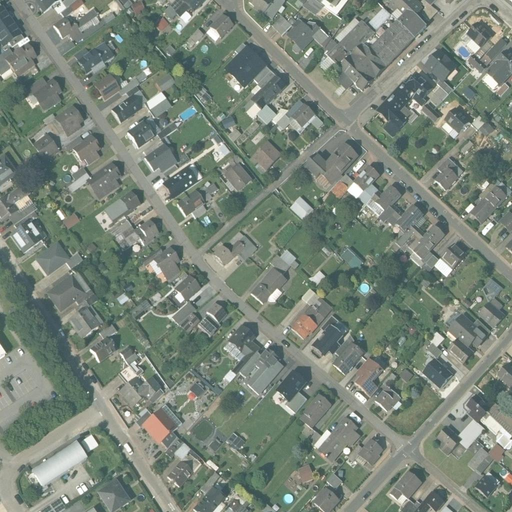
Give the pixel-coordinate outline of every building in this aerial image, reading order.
[(60,0),(37,0),(41,5),(39,6),(44,14),(61,2),(60,0)] [(176,0),(171,6),(169,8),(174,14),(184,4),(183,3),(185,0),(176,0)] [(185,0),(183,3),(184,4),(189,9),(193,13),(206,1),(205,0),(185,0)] [(274,0),(273,2),(270,0),(252,0),(249,4),(264,15),(263,16),(272,22),(285,4),(280,0),(274,0)] [(329,0),(318,0),(317,2),(338,16),(348,0),(332,0),(332,1),(329,0)] [(396,0),(392,5),(389,8),(402,19),(409,12),(416,19),(424,10),(413,0),(396,0)] [(424,1),(420,4),(426,9),(422,13),(422,15),(430,22),(438,13),(431,7),(424,1)] [(184,4),(174,14),(177,17),(185,10),(187,12),(189,9),(184,4)] [(72,14),(68,8),(60,15),(64,20),(64,21),(65,20),(72,14)] [(0,30),(11,23),(2,10),(0,11),(0,30)] [(402,19),(397,23),(414,40),(426,28),(416,19),(409,12),(402,19)] [(222,17),(210,30),(220,40),(233,27),(222,17)] [(86,18),(77,24),(78,25),(76,26),(79,30),(90,23),(86,18)] [(282,18),(272,28),(277,33),(287,23),(282,18)] [(379,30),(350,58),(356,64),(368,52),(397,23),(391,18),(379,30)] [(64,20),(54,27),(63,40),(69,36),(73,42),(82,35),(79,30),(76,26),(74,23),(69,26),(65,20),(64,21),(64,20)] [(337,48),(327,58),(330,61),(349,79),(346,82),(349,86),(352,83),(362,92),(373,81),(356,64),(350,58),(379,30),(369,20),(363,26),(361,24),(337,48)] [(9,44),(20,36),(11,23),(0,30),(0,43),(3,48),(9,44)] [(277,33),(282,38),(292,28),(287,23),(277,33)] [(397,23),(368,52),(377,61),(369,69),(377,77),(414,40),(397,23)] [(477,24),(467,36),(481,49),(492,38),(477,24)] [(302,25),(288,39),(296,46),(292,49),(292,52),(295,55),(298,55),(313,39),(321,32),(314,26),(308,31),(302,25)] [(197,32),(186,43),(191,48),(203,37),(197,32)] [(321,32),(313,39),(324,50),(330,42),(321,32)] [(24,41),(20,36),(9,44),(12,49),(24,41)] [(324,50),(320,56),(327,64),(330,61),(327,58),(337,48),(331,41),(324,50)] [(500,41),(487,56),(492,61),(506,46),(500,41)] [(12,55),(4,60),(7,64),(17,79),(35,66),(31,61),(36,58),(27,44),(12,55)] [(103,45),(93,51),(87,55),(88,55),(77,63),(86,76),(92,72),(93,73),(96,71),(96,72),(103,66),(113,59),(103,45)] [(235,53),(239,57),(247,49),(243,45),(235,53)] [(247,49),(226,71),(244,89),(252,80),(265,68),(247,49)] [(9,50),(0,56),(0,68),(7,64),(4,60),(12,55),(9,50)] [(84,50),(74,58),(77,63),(88,55),(87,55),(84,50)] [(511,56),(507,52),(496,63),(497,64),(487,74),(487,75),(488,76),(500,87),(510,76),(511,77),(511,75),(511,56)] [(455,67),(439,53),(426,67),(441,81),(442,81),(455,67)] [(474,56),(468,62),(475,68),(480,62),(474,56)] [(480,62),(475,68),(481,75),(487,69),(480,62)] [(271,74),(265,68),(252,80),(258,86),(271,74)] [(258,86),(258,87),(262,91),(275,77),(271,74),(258,86)] [(156,85),(162,93),(174,84),(169,76),(156,85)] [(432,90),(418,76),(414,80),(412,77),(405,85),(415,95),(422,101),(432,90)] [(275,77),(262,91),(251,102),(255,107),(261,113),(257,116),(267,127),(276,118),(266,108),(286,88),(275,77)] [(109,78),(95,88),(104,102),(118,93),(119,93),(118,92),(109,78)] [(42,80),(26,92),(30,98),(33,96),(32,95),(46,85),(42,80)] [(46,85),(32,95),(33,96),(45,114),(59,104),(56,98),(61,94),(52,81),(46,85)] [(134,81),(118,92),(119,93),(118,93),(121,98),(135,88),(138,86),(134,81)] [(453,92),(442,81),(441,81),(437,85),(440,88),(449,96),(453,92)] [(504,84),(496,93),(501,97),(509,88),(504,84)] [(404,85),(378,113),(398,132),(407,121),(399,113),(415,95),(405,85),(404,85)] [(135,88),(125,95),(129,100),(133,98),(139,94),(135,88)] [(440,88),(434,94),(443,102),(449,96),(440,88)] [(473,95),(468,90),(463,94),(469,99),(473,95)] [(145,105),(150,112),(166,101),(161,94),(145,105)] [(129,100),(112,112),(121,125),(142,111),(133,98),(129,100)] [(166,101),(150,112),(155,120),(171,109),(166,101)] [(251,102),(243,110),(248,114),(255,107),(251,102)] [(315,117),(304,106),(295,115),(305,126),(315,117)] [(427,106),(421,112),(428,118),(434,112),(427,106)] [(72,110),(56,121),(60,128),(61,127),(68,138),(78,131),(75,127),(81,123),(72,110)] [(470,124),(455,110),(444,122),(447,124),(442,129),(449,136),(454,131),(459,135),(470,124)] [(441,118),(434,112),(428,118),(435,124),(441,118)] [(305,126),(295,115),(291,119),(295,122),(293,125),(300,132),(305,126)] [(477,131),(484,124),(478,118),(471,125),(477,131)] [(144,123),(127,135),(138,151),(155,138),(144,123)] [(173,126),(157,137),(160,141),(176,130),(173,126)] [(288,131),(284,126),(280,130),(285,135),(288,131)] [(58,152),(47,137),(34,147),(45,162),(58,152)] [(81,145),(84,143),(81,138),(66,148),(69,153),(72,151),(81,145)] [(84,143),(81,145),(85,151),(90,158),(96,154),(100,151),(91,138),(84,143)] [(280,157),(266,144),(253,158),(256,162),(260,158),(270,168),(269,166),(279,157),(280,158),(280,157)] [(80,155),(85,151),(81,145),(72,151),(81,163),(84,161),(80,155)] [(156,146),(144,154),(147,158),(155,153),(156,153),(159,151),(156,146)] [(344,146),(325,166),(327,168),(320,176),(331,186),(335,182),(357,158),(344,146)] [(85,151),(80,155),(84,161),(85,163),(88,161),(87,160),(90,158),(85,151)] [(156,153),(155,153),(147,158),(145,160),(154,173),(160,169),(163,173),(173,167),(170,163),(175,160),(170,152),(160,159),(156,153)] [(35,164),(41,161),(36,154),(31,157),(35,164)] [(90,158),(87,160),(88,161),(85,163),(88,167),(100,159),(96,154),(90,158)] [(4,158),(0,161),(0,183),(4,181),(6,184),(17,176),(4,158)] [(325,166),(316,158),(306,169),(317,179),(320,176),(327,168),(325,166)] [(111,166),(90,180),(91,181),(88,183),(96,195),(102,191),(106,197),(118,188),(115,183),(120,179),(111,166)] [(250,182),(237,167),(224,177),(237,193),(250,182)] [(354,185),(364,195),(365,194),(372,200),(378,193),(371,187),(380,178),(369,168),(354,185)] [(458,179),(447,169),(444,173),(454,183),(458,179)] [(186,171),(164,187),(171,195),(179,190),(193,180),(186,171)] [(444,173),(435,182),(446,192),(454,183),(444,173)] [(86,175),(68,188),(72,194),(88,183),(91,181),(90,180),(86,175)] [(331,192),(323,201),(331,209),(354,185),(345,177),(338,185),(331,192)] [(193,180),(179,190),(182,195),(196,185),(193,180)] [(338,185),(335,182),(331,186),(328,189),(331,192),(338,185)] [(212,186),(205,192),(210,198),(217,192),(212,186)] [(376,204),(376,205),(386,214),(392,207),(401,198),(391,188),(382,198),(376,204)] [(496,188),(483,202),(494,213),(507,199),(496,188)] [(7,199),(0,203),(0,222),(1,225),(17,213),(13,208),(27,198),(21,190),(7,199)] [(195,193),(176,206),(185,219),(204,206),(195,193)] [(130,194),(108,210),(117,224),(127,217),(126,217),(139,208),(130,194)] [(379,195),(373,201),(376,204),(382,198),(379,195)] [(291,209),(304,222),(314,211),(301,199),(291,209)] [(483,202),(471,215),(481,226),(494,213),(483,202)] [(392,207),(386,214),(390,218),(397,211),(392,207)] [(29,208),(11,221),(15,226),(30,216),(33,213),(29,208)] [(404,218),(397,211),(390,218),(387,221),(395,228),(397,226),(406,233),(407,234),(414,227),(423,217),(413,208),(404,218)] [(67,230),(79,222),(73,214),(61,222),(67,230)] [(511,218),(509,215),(500,224),(511,235),(511,233),(511,218)] [(15,226),(13,228),(17,233),(29,225),(34,221),(30,216),(15,226)] [(127,222),(118,228),(122,234),(131,228),(127,222)] [(149,223),(139,230),(144,236),(148,243),(159,235),(149,223)] [(17,233),(11,237),(24,255),(42,242),(29,225),(17,233)] [(414,227),(407,234),(406,233),(405,234),(406,235),(396,246),(400,250),(413,236),(418,231),(414,227)] [(421,243),(419,245),(429,255),(445,238),(435,229),(426,238),(421,243)] [(426,238),(418,231),(413,236),(421,243),(426,238)] [(144,236),(138,240),(143,247),(146,245),(146,244),(148,243),(144,236)] [(57,246),(36,261),(47,277),(65,264),(69,261),(57,246)] [(454,247),(441,261),(453,272),(466,258),(454,247)] [(222,248),(213,257),(224,268),(233,259),(227,254),(222,248)] [(232,249),(227,254),(233,259),(235,257),(236,258),(239,256),(232,249)] [(169,251),(153,261),(154,262),(158,268),(163,265),(167,271),(178,264),(169,251)] [(69,261),(65,264),(70,271),(82,263),(77,255),(69,261)] [(433,256),(425,265),(431,271),(439,262),(433,256)] [(150,257),(142,263),(146,268),(154,262),(153,261),(150,257)] [(270,265),(283,276),(290,268),(277,257),(270,265)] [(295,263),(290,267),(295,271),(299,267),(295,263)] [(163,265),(158,268),(163,276),(166,274),(165,272),(167,271),(163,265)] [(274,270),(260,286),(265,291),(269,287),(276,292),(286,281),(274,270)] [(71,278),(47,295),(60,313),(74,303),(84,296),(71,278)] [(189,278),(174,291),(185,303),(200,290),(189,278)] [(480,292),(492,301),(503,288),(491,279),(480,292)] [(260,286),(251,296),(262,306),(271,296),(265,291),(260,286)] [(276,292),(269,287),(265,291),(271,296),(273,294),(274,295),(276,292)] [(120,306),(129,300),(123,291),(114,296),(120,306)] [(307,304),(315,295),(310,291),(302,300),(307,304)] [(84,296),(74,303),(78,308),(85,303),(93,297),(90,292),(84,296)] [(312,308),(318,313),(326,304),(315,295),(307,304),(312,308)] [(129,312),(134,321),(151,311),(146,302),(129,312)] [(78,308),(74,311),(78,316),(85,311),(86,311),(89,309),(85,303),(78,308)] [(491,304),(484,311),(489,316),(494,310),(492,308),(493,306),(491,304)] [(189,305),(172,320),(178,326),(195,312),(189,305)] [(214,306),(206,315),(208,317),(197,329),(209,340),(219,328),(217,326),(225,316),(214,306)] [(300,322),(306,327),(310,322),(318,313),(312,308),(300,322)] [(504,318),(494,310),(489,316),(484,322),(494,330),(504,318)] [(86,311),(85,311),(78,316),(69,322),(73,328),(75,327),(83,339),(98,328),(86,311)] [(332,318),(320,331),(325,335),(331,327),(334,330),(339,324),(332,318)] [(472,327),(462,318),(449,333),(459,341),(448,353),(463,366),(473,354),(468,350),(473,344),(478,348),(486,339),(472,327)] [(490,334),(477,321),(472,327),(486,339),(490,334)] [(300,322),(292,331),(303,341),(311,332),(306,327),(300,322)] [(317,328),(310,322),(306,327),(311,332),(313,330),(314,331),(317,328)] [(111,327),(99,335),(104,342),(106,340),(106,341),(116,334),(111,327)] [(325,335),(312,349),(322,358),(327,352),(328,354),(337,344),(335,343),(341,336),(334,330),(331,327),(325,335)] [(253,340),(241,329),(223,349),(240,364),(254,348),(249,344),(253,340)] [(438,332),(429,342),(433,346),(437,350),(446,340),(438,332)] [(104,342),(90,352),(99,365),(115,353),(106,341),(106,340),(104,342)] [(341,348),(335,355),(340,359),(350,348),(352,346),(347,341),(341,348)] [(337,344),(328,354),(333,358),(335,355),(341,348),(337,344)] [(437,350),(433,346),(428,352),(438,361),(443,355),(437,350)] [(240,364),(232,374),(236,377),(258,352),(254,348),(240,364)] [(340,359),(333,367),(345,377),(361,358),(350,348),(340,359)] [(128,350),(120,355),(125,362),(132,357),(128,350)] [(278,362),(267,352),(261,359),(259,362),(270,372),(268,374),(269,375),(267,377),(270,380),(278,371),(274,367),(278,362)] [(257,355),(250,363),(267,377),(269,375),(268,374),(270,372),(259,362),(261,359),(257,355)] [(368,360),(356,374),(361,378),(355,385),(366,395),(373,386),(370,383),(377,376),(378,376),(379,374),(381,371),(368,360)] [(435,362),(423,376),(440,391),(452,378),(435,362)] [(511,369),(507,365),(496,376),(511,390),(511,369)] [(128,368),(119,376),(128,386),(135,380),(137,378),(128,368)] [(405,370),(399,378),(407,383),(412,375),(405,370)] [(293,375),(284,384),(296,395),(305,385),(293,375)] [(391,375),(382,385),(387,389),(388,390),(397,380),(391,375)] [(128,386),(120,393),(133,408),(146,397),(148,395),(142,388),(135,380),(128,386)] [(151,381),(142,388),(148,395),(146,397),(149,401),(160,390),(151,381)] [(197,398),(203,391),(194,384),(188,391),(197,398)] [(296,395),(284,384),(280,389),(287,394),(283,398),(290,404),(296,398),(294,397),(296,395)] [(373,386),(366,395),(371,399),(378,390),(373,386)] [(388,390),(387,389),(375,403),(387,414),(399,399),(388,390)] [(160,390),(149,401),(153,406),(164,395),(160,390)] [(318,397),(310,407),(316,412),(322,417),(330,407),(318,397)] [(511,433),(511,420),(490,401),(486,405),(477,397),(467,408),(473,414),(469,418),(477,424),(482,419),(486,422),(489,418),(510,436),(511,433)] [(148,412),(135,425),(139,429),(142,427),(153,418),(148,412)] [(322,417),(316,412),(312,416),(320,423),(321,420),(320,419),(322,417)] [(165,416),(163,418),(158,413),(153,418),(142,427),(150,436),(152,434),(161,444),(172,434),(177,430),(165,416)] [(331,436),(318,452),(327,459),(342,442),(349,448),(357,439),(353,435),(357,430),(345,420),(331,436)] [(472,423),(463,434),(472,443),(482,432),(472,423)] [(459,439),(448,429),(438,440),(443,445),(439,450),(447,457),(460,442),(461,441),(459,439)] [(321,439),(313,448),(318,452),(331,436),(326,432),(321,439)] [(172,434),(161,444),(167,451),(170,447),(177,440),(172,434)] [(226,441),(237,451),(243,443),(232,434),(226,441)] [(321,439),(315,434),(308,443),(313,448),(321,439)] [(472,443),(463,434),(459,439),(461,441),(460,442),(467,448),(472,443)] [(383,452),(370,441),(362,451),(358,456),(370,466),(383,452)] [(75,444),(32,473),(43,490),(87,461),(86,461),(75,445),(76,445),(75,444)] [(177,453),(170,447),(167,451),(164,454),(171,460),(177,453)] [(358,447),(348,459),(352,463),(358,456),(362,451),(358,447)] [(184,451),(177,459),(182,463),(188,456),(189,455),(184,451)] [(482,451),(468,467),(474,472),(488,456),(482,451)] [(200,460),(191,452),(189,455),(188,456),(197,464),(200,460)] [(182,463),(167,480),(179,490),(200,466),(197,464),(188,456),(182,463)] [(488,456),(474,472),(480,477),(494,461),(488,456)] [(309,465),(297,470),(303,484),(315,479),(309,465)] [(336,490),(343,482),(333,473),(326,481),(336,490)] [(408,473),(394,490),(408,501),(422,484),(408,473)] [(489,474),(475,490),(487,500),(500,484),(489,474)] [(115,484),(98,496),(109,511),(115,511),(128,504),(115,484)] [(207,484),(200,492),(204,496),(212,487),(207,484)] [(326,491),(314,504),(322,511),(330,511),(339,502),(326,491)] [(436,511),(444,503),(432,493),(417,511),(418,511),(427,511),(431,509),(434,511),(436,511)] [(206,497),(193,511),(213,511),(218,507),(206,497)] [(236,511),(240,508),(232,501),(226,509),(230,511),(236,511)] [(410,502),(401,511),(408,511),(414,505),(410,502)]
